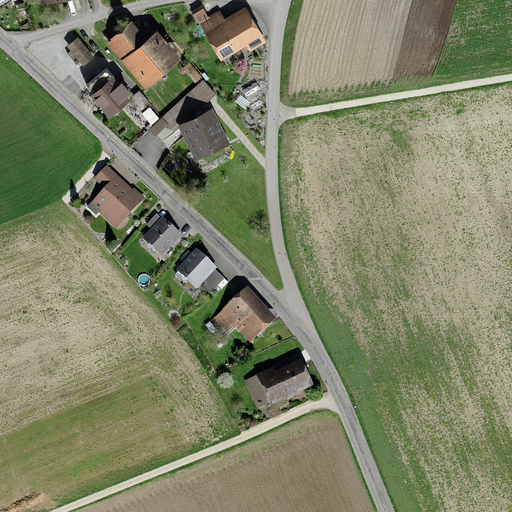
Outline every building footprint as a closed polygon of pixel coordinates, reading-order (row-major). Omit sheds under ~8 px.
[(145,41),(138,33),(140,28),(141,25),(133,15),(125,18),(130,24),(109,42),(144,83),(175,57),(154,33),(145,41)] [(210,16),(199,22),(205,32),(207,31),(220,53),(244,38),(251,49),(264,41),(248,15),(229,26),(225,19),(216,25),(210,16)] [(92,56),(77,38),(63,50),(72,61),(78,56),(83,63),(92,56)] [(114,76),(107,67),(87,84),(110,112),(127,98),(125,96),(130,92),(121,82),(116,86),(111,79),(114,76)] [(140,91),(131,98),(138,107),(147,100),(140,91)] [(226,141),(211,111),(182,125),(195,151),(208,144),(210,149),(226,141)] [(166,123),(161,118),(151,128),(156,133),(166,123)] [(107,169),(97,180),(108,190),(98,200),(104,206),(101,210),(113,222),(125,210),(127,212),(137,202),(122,187),(120,189),(115,183),(118,179),(107,169)] [(178,236),(163,222),(147,239),(162,252),(178,236)] [(213,268),(196,253),(176,275),(184,283),(189,278),(197,286),(213,268)] [(245,292),(223,311),(249,340),(271,321),(245,292)] [(260,376),(248,381),(260,407),(309,384),(301,366),(275,377),(270,367),(258,372),(260,376)]
